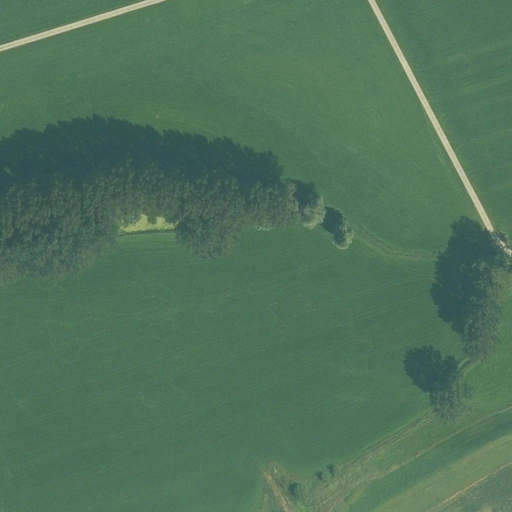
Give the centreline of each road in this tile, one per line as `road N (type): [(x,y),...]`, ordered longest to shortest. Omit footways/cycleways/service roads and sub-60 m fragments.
road 1 (unclassified): [(511,257),(366,0)]
road 2 (unclassified): [(153,0),(0,47)]
